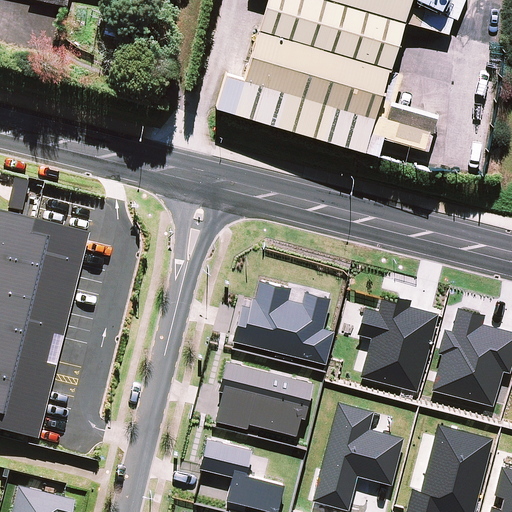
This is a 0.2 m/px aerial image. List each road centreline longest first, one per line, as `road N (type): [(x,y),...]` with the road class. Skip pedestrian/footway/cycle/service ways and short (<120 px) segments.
road 1 (residential): [(125,511),(209,179)]
road 2 (residential): [(511,255),(209,179)]
road 3 (residential): [(209,179),(0,127)]
